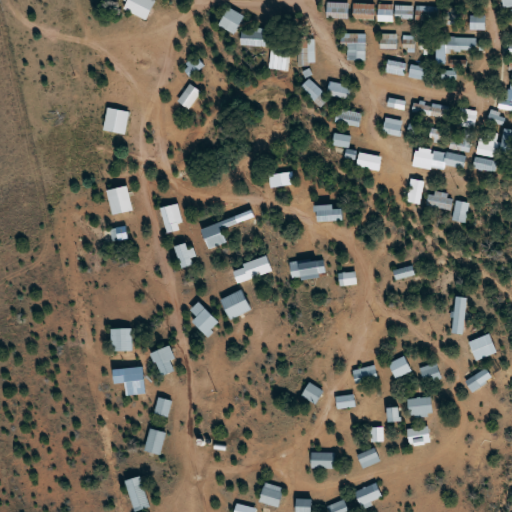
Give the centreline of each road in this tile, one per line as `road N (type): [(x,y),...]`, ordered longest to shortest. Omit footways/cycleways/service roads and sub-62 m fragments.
road 1 (track): [(226,426),(185,146),(205,73),(256,0)]
road 2 (track): [(287,0),(314,19),(362,84),(401,155)]
